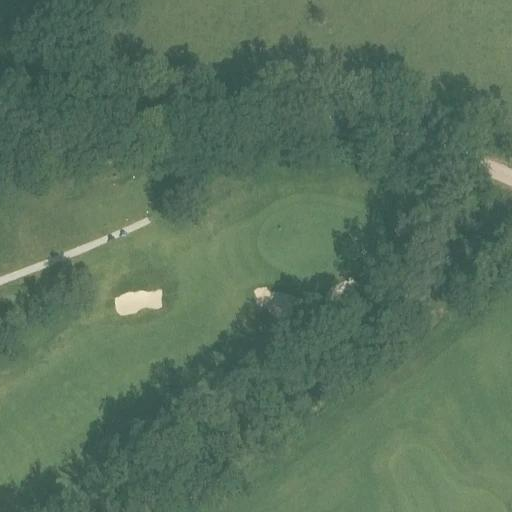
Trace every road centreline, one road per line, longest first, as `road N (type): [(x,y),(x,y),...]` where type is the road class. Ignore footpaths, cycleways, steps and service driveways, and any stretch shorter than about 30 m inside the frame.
road 1 (track): [(9,150),(205,114),(263,112),(433,150),(511,180)]
road 2 (track): [(124,511),(511,229)]
